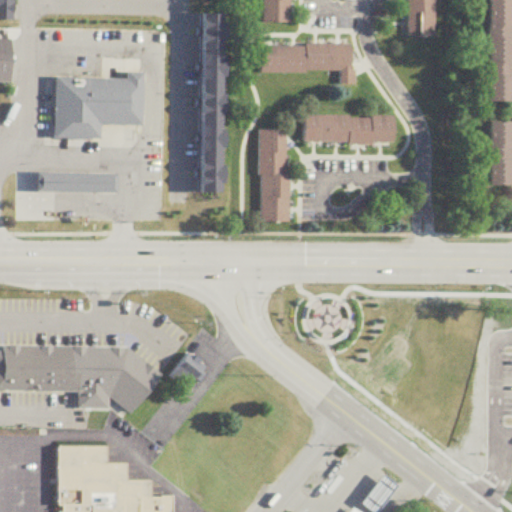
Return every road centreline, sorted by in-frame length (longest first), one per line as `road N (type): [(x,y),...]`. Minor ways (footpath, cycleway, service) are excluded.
road 1 (tertiary): [(0,260),(511,263)]
road 2 (tertiary): [(472,511),(267,354),(224,262)]
road 3 (residential): [(348,416),(263,511)]
